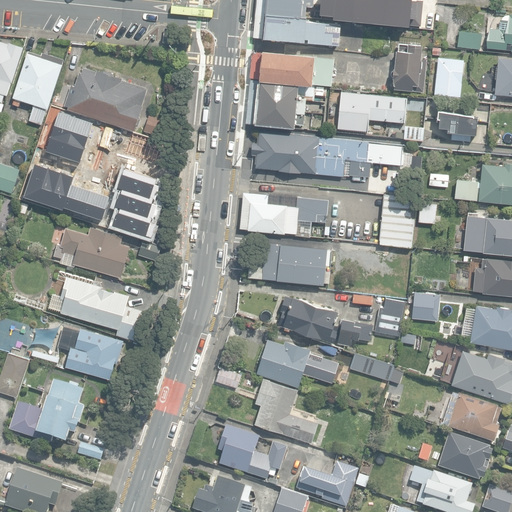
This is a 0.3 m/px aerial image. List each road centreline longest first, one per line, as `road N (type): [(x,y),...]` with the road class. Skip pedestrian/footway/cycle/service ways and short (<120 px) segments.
road 1 (secondary): [(231,18),(199,308),(136,511)]
road 2 (residential): [(13,0),(231,18)]
